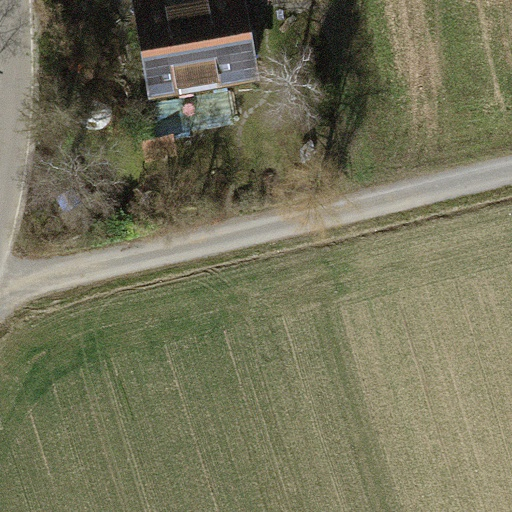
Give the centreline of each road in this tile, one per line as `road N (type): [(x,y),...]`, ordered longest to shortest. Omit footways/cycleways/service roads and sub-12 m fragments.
road 1 (track): [(511,172),(28,285),(0,272)]
road 2 (tertiary): [(0,177),(6,0)]
